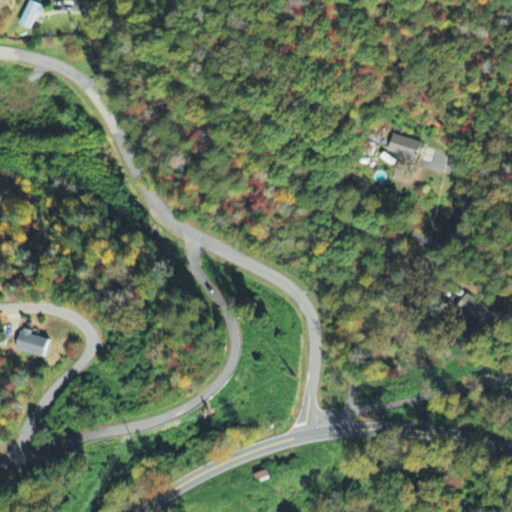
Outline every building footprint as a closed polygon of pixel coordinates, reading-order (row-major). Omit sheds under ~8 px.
[(31,32),(42,7),(30,1),(19,26),(31,32)] [(416,164),(420,143),(391,137),(387,154),(400,156),(399,161),(416,164)] [(466,295),(457,307),(489,330),(498,317),(466,295)] [(47,359),(52,340),(22,332),(17,352),(47,359)] [(266,468),(254,472),(257,482),(270,478),(266,468)]
